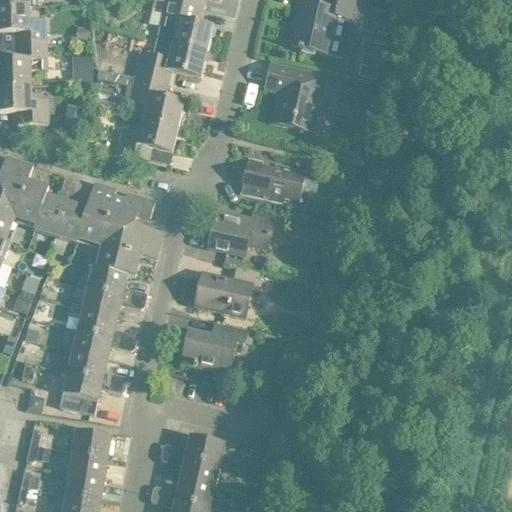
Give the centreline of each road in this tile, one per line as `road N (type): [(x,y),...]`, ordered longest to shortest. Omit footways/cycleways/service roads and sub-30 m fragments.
road 1 (residential): [(145,406),(184,202),(244,0)]
road 2 (residential): [(145,406),(276,435)]
